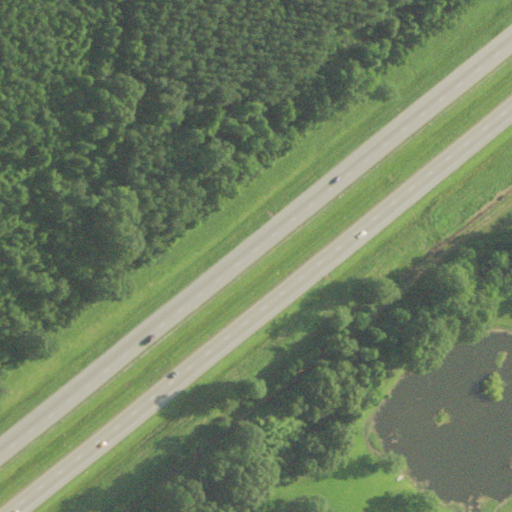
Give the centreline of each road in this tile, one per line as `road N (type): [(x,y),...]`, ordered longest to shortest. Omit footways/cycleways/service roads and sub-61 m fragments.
road 1 (motorway): [(511,37),(0,454)]
road 2 (motorway): [(9,511),(511,102)]
